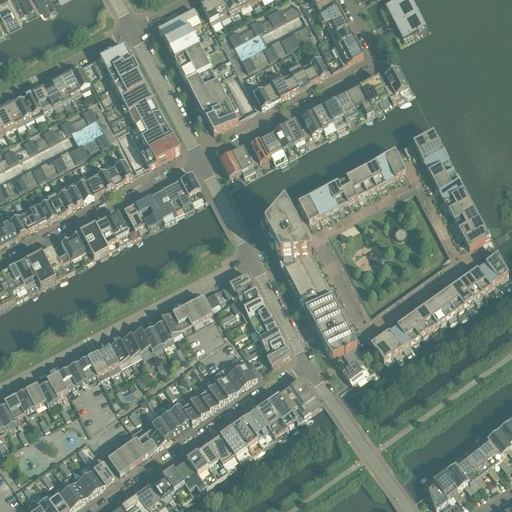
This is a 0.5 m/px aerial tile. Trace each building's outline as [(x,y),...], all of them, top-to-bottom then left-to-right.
[(22,22),(10,0),(0,0),(0,9),(10,29),(20,23),(22,22)] [(36,6),(32,0),(18,0),(20,4),(16,7),(20,15),(25,13),(26,15),(36,9),(37,9),(36,6)] [(54,5),(51,0),(39,0),(41,3),(37,5),(40,10),(52,4),(53,5),(52,6),(54,5)] [(220,24),(230,19),(220,0),(219,0),(210,5),(220,24)] [(220,0),(230,19),(240,14),(233,0),(220,0)] [(233,0),(240,14),(251,8),(247,0),(233,0)] [(247,0),(251,8),(261,3),(259,0),(247,0)] [(317,11),(333,2),(331,0),(315,0),(312,2),(317,10),(317,11)] [(399,27),(415,18),(405,0),(402,0),(389,7),(399,27)] [(317,21),(337,10),(333,2),(317,11),(317,10),(313,12),(317,21)] [(212,29),(220,24),(210,5),(201,9),(212,29)] [(326,29),(342,20),(337,10),(317,21),(323,31),(326,29)] [(287,23),(283,16),(281,12),(276,14),(278,18),(282,25),(287,23)] [(186,85),(211,72),(190,34),(202,28),(194,13),(158,32),(186,85)] [(282,25),(278,18),(276,14),(272,17),(274,20),(278,28),(282,25)] [(278,28),(274,20),(272,17),(268,19),(273,30),(278,28)] [(399,27),(396,28),(403,42),(423,32),(415,18),(399,27)] [(332,39),(348,31),(342,20),(326,29),(332,39)] [(265,34),(261,27),(259,24),(255,26),(257,30),(261,37),(265,34)] [(261,37),(257,30),(255,26),(250,28),(256,39),(261,37)] [(337,49),(353,40),(348,31),(332,39),(337,48),(337,49)] [(243,46),(239,39),(237,35),(233,37),(235,41),(239,48),(243,46)] [(239,48),(235,41),(233,37),(228,40),(234,51),(239,48)] [(300,49),(298,45),(294,38),(290,40),(294,47),(296,51),(300,49)] [(296,51),(294,47),(290,40),(286,42),(289,50),(291,54),(296,51)] [(338,60),(358,50),(353,40),(337,49),(337,48),(333,50),(338,60)] [(291,54),(289,50),(286,42),(281,45),(287,56),(291,54)] [(154,103),(129,57),(125,49),(93,67),(100,81),(108,77),(129,116),(154,103)] [(278,60),(276,57),(273,49),(268,52),(272,59),(274,63),(278,60)] [(358,50),(338,60),(343,70),(363,60),(358,50)] [(274,63),(272,59),(268,52),(264,54),(270,65),(274,63)] [(256,72),(254,68),(251,61),(246,63),(250,70),(252,74),(256,72)] [(318,84),(329,78),(321,62),(310,68),(318,84)] [(252,74),(250,70),(246,63),(242,65),(248,76),(252,74)] [(308,64),(300,68),(310,88),(318,84),(310,68),(308,64)] [(299,94),(310,88),(300,68),(289,74),(290,78),(291,78),(299,94)] [(389,87),(384,90),(385,92),(389,100),(393,108),(399,104),(403,102),(400,96),(409,91),(406,87),(398,71),(385,78),(389,87)] [(82,97),(92,92),(82,72),(72,78),(82,97)] [(214,138),(239,125),(211,72),(186,85),(214,138)] [(72,102),(82,97),(72,78),(62,83),(72,102)] [(282,82),(283,82),(281,78),(271,84),(281,103),(291,98),(282,82)] [(291,98),(299,94),(291,78),(290,78),(283,82),(282,82),(291,98)] [(369,87),(360,91),(374,118),(383,113),(379,106),(389,100),(385,92),(384,90),(380,82),(379,81),(378,81),(369,87)] [(63,107),(72,102),(62,83),(53,88),(63,107)] [(271,108),(281,103),(271,84),(261,89),(271,108)] [(54,112),(63,107),(53,88),(44,92),(54,112)] [(261,113),(271,108),(261,89),(251,94),(261,113)] [(356,93),(347,98),(352,108),(353,108),(356,113),(361,110),(367,120),(366,120),(367,121),(374,118),(360,91),(356,93)] [(44,117),(54,112),(44,92),(33,98),(44,117)] [(34,122),(44,117),(33,98),(24,103),(34,122)] [(347,98),(335,105),(340,115),(346,126),(347,125),(357,120),(358,119),(359,119),(356,113),(353,108),(352,108),(347,98)] [(25,127),(34,122),(24,103),(15,108),(25,127)] [(141,158),(149,173),(181,156),(154,103),(129,116),(149,154),(141,158)] [(334,105),(324,110),(334,129),(335,130),(336,133),(346,128),(345,126),(346,126),(340,115),(335,105),(334,105)] [(17,131),(25,127),(15,108),(6,112),(17,131)] [(318,113),(313,116),(323,134),(325,139),(326,139),(330,136),(336,134),(336,133),(335,130),(334,129),(324,110),(323,110),(318,113)] [(0,125),(6,137),(17,131),(6,112),(0,115),(0,125)] [(97,123),(93,115),(91,112),(87,114),(89,118),(93,125),(97,123)] [(93,125),(89,118),(87,114),(83,116),(88,127),(93,125)] [(307,130),(300,133),(305,144),(323,134),(313,116),(302,121),(307,130)] [(75,134),(71,127),(69,123),(65,125),(67,129),(71,136),(75,134)] [(71,136),(67,129),(65,125),(61,128),(67,139),(71,136)] [(296,125),(285,131),(295,149),(305,144),(300,133),(296,125)] [(279,134),(273,137),(274,138),(283,155),(287,153),(289,152),(291,151),(293,150),(294,149),(295,149),(285,131),(283,131),(279,134)] [(58,143),(54,136),(52,132),(48,135),(50,138),(54,146),(58,143)] [(54,146),(50,138),(48,135),(43,137),(49,148),(54,146)] [(419,157),(439,146),(433,136),(413,147),(419,157)] [(111,148),(109,145),(105,137),(101,140),(104,147),(106,151),(111,148)] [(267,142),(263,145),(271,161),(275,169),(276,169),(277,169),(286,164),(288,163),(283,155),(274,138),(272,140),(267,142)] [(106,151),(104,147),(101,140),(96,142),(102,153),(106,151)] [(38,154),(34,146),(32,143),(28,145),(30,149),(34,156),(38,154)] [(254,157),(248,161),(253,171),(260,167),(271,161),(263,145),(262,143),(250,149),(254,157)] [(34,156),(30,149),(28,145),(24,147),(30,158),(34,156)] [(424,166),(444,156),(439,146),(419,157),(424,166)] [(89,160),(87,156),(83,149),(79,151),(83,158),(85,162),(89,160)] [(85,162),(83,158),(79,151),(74,153),(78,161),(80,164),(85,162)] [(233,158),(232,158),(242,177),(244,181),(245,181),(247,180),(249,179),(250,178),(255,176),(256,175),(253,171),(248,161),(243,152),(238,155),(233,158)] [(19,164),(15,157),(13,153),(8,155),(10,159),(14,166),(19,164)] [(80,164),(78,161),(74,153),(70,156),(76,167),(80,164)] [(14,166),(10,159),(8,155),(4,157),(10,168),(14,166)] [(396,182),(406,177),(399,163),(395,156),(386,161),(396,182)] [(429,176),(449,165),(444,156),(424,166),(429,176)] [(226,161),(220,165),(230,183),(235,180),(236,180),(241,177),(242,177),(232,158),(231,159),(226,161)] [(67,171),(65,167),(61,160),(57,163),(61,170),(63,174),(67,171)] [(123,186),(133,181),(123,161),(113,167),(115,170),(123,186)] [(387,187),(396,182),(386,161),(376,167),(387,187)] [(63,174),(61,170),(57,163),(53,165),(58,176),(63,174)] [(434,186),(454,175),(449,165),(429,176),(434,186)] [(377,192),(387,187),(376,167),(366,172),(377,192)] [(115,190),(123,186),(115,170),(107,174),(106,175),(115,190)] [(48,182),(46,178),(42,171),(37,173),(41,180),(43,184),(48,182)] [(106,175),(107,174),(105,171),(95,176),(105,195),(115,190),(106,175)] [(367,197),(377,192),(366,172),(357,177),(367,197)] [(43,184),(41,180),(37,173),(33,175),(39,186),(43,184)] [(439,195),(459,185),(454,175),(434,186),(439,195)] [(95,201),(105,195),(95,176),(84,182),(95,201)] [(358,202),(367,197),(357,177),(347,182),(358,202)] [(204,199),(193,179),(180,186),(191,206),(204,199)] [(28,192),(26,188),(22,181),(18,183),(22,190),(24,194),(28,192)] [(84,207),(95,201),(84,182),(74,187),(84,207)] [(348,207),(358,202),(347,182),(337,187),(348,207)] [(24,194),(22,190),(18,183),(13,185),(19,196),(24,194)] [(444,205),(464,194),(459,185),(439,195),(444,205)] [(191,206),(180,186),(164,194),(175,215),(183,211),(186,216),(195,212),(191,206)] [(75,211),(84,207),(74,187),(65,192),(75,211)] [(338,212),(348,207),(337,187),(328,192),(338,212)] [(10,201),(8,197),(4,190),(0,192),(4,200),(6,203),(10,201)] [(66,216),(75,211),(65,192),(56,197),(66,216)] [(329,217),(338,212),(328,192),(318,197),(329,217)] [(175,215),(164,194),(151,201),(163,225),(165,227),(178,221),(175,215)] [(449,215),(469,204),(464,194),(444,205),(449,215)] [(57,221),(66,216),(56,197),(47,201),(57,221)] [(319,222),(329,217),(318,197),(308,202),(319,222)] [(48,226),(57,221),(47,201),(38,206),(48,226)] [(163,225),(151,201),(136,209),(140,217),(150,212),(154,219),(144,224),(146,229),(148,233),(163,225)] [(309,227),(319,222),(308,202),(299,207),(302,214),(309,227)] [(454,224),(474,214),(469,204),(449,215),(454,224)] [(38,231),(48,226),(38,206),(28,211),(38,231)] [(146,229),(144,224),(140,217),(136,209),(124,215),(135,234),(129,237),(133,244),(141,240),(138,233),(146,229)] [(29,236),(38,231),(28,211),(19,216),(29,236)] [(357,350),(304,248),(293,228),(286,214),(260,227),(268,241),(279,261),(314,328),(332,363),(342,358),(345,356),(345,357),(348,356),(347,355),(357,350)] [(459,234),(479,223),(474,214),(454,224),(459,234)] [(18,241),(29,236),(19,216),(8,222),(18,241)] [(129,237),(119,218),(106,224),(120,251),(133,244),(129,237)] [(0,227),(10,246),(18,241),(8,222),(0,225),(0,227)] [(464,244),(484,233),(479,223),(459,234),(464,244)] [(120,251),(106,224),(95,230),(109,257),(120,251)] [(0,250),(10,246),(0,227),(0,250)] [(109,257),(95,230),(81,238),(94,264),(109,257)] [(482,246),(489,243),(489,242),(484,233),(464,244),(469,253),(482,246)] [(94,264),(81,238),(61,248),(67,259),(71,267),(82,261),(86,269),(94,264)] [(75,275),(71,267),(67,259),(58,263),(52,253),(43,258),(57,284),(75,275)] [(57,284),(43,258),(27,266),(41,292),(57,284)] [(499,285),(508,279),(498,258),(486,267),(499,285)] [(41,292),(27,266),(14,273),(28,299),(41,292)] [(490,291),(499,285),(486,267),(477,273),(490,291)] [(28,299),(14,273),(10,275),(2,279),(16,306),(28,299)] [(481,298),(490,291),(477,273),(468,279),(481,298)] [(0,314),(16,306),(2,279),(0,280),(0,314)] [(229,289),(223,292),(228,302),(234,299),(236,298),(239,303),(249,298),(246,293),(253,289),(248,279),(229,289)] [(472,304),(481,298),(468,279),(459,285),(472,304)] [(463,310),(472,304),(459,285),(450,292),(463,310)] [(253,289),(246,293),(249,298),(256,294),(253,289)] [(454,317),(463,310),(450,292),(441,298),(454,317)] [(239,303),(230,308),(236,318),(241,315),(261,304),(256,294),(249,298),(239,303)] [(215,296),(204,302),(210,313),(220,307),(214,297),(215,296)] [(446,323),(454,317),(441,298),(432,304),(446,323)] [(213,320),(210,313),(204,302),(193,308),(202,325),(213,320)] [(249,323),(267,314),(261,304),(241,315),(246,325),(250,324),(249,323)] [(437,329),(446,323),(432,304),(424,311),(437,329)] [(202,325),(193,308),(183,313),(192,331),(202,325)] [(428,335),(437,329),(424,311),(415,317),(428,335)] [(183,335),(192,331),(183,313),(174,318),(179,327),(183,335)] [(255,333),(272,324),(267,314),(249,323),(250,324),(255,333)] [(233,316),(227,320),(229,323),(230,325),(237,322),(236,320),(235,320),(233,316)] [(419,342),(428,335),(415,317),(406,323),(419,342)] [(183,335),(179,327),(174,318),(162,324),(164,327),(165,327),(172,341),(173,341),(183,335)] [(410,348),(419,342),(406,323),(397,329),(410,348)] [(260,343),(277,334),(272,324),(255,333),(260,343)] [(174,345),(173,341),(172,341),(165,327),(164,327),(154,333),(163,350),(174,345)] [(401,354),(410,348),(397,329),(388,336),(401,354)] [(144,338),(143,338),(153,356),(163,350),(154,333),(144,338)] [(142,334),(131,340),(142,361),(143,364),(154,359),(153,356),(143,338),(144,338),(142,334)] [(265,353),(282,343),(277,334),(260,343),(265,352),(265,353)] [(392,361),(401,354),(388,336),(379,342),(392,361)] [(131,340),(120,346),(131,367),(142,361),(131,340)] [(384,367),(392,361),(379,342),(371,348),(384,367)] [(267,364),(287,353),(282,343),(265,353),(265,352),(261,354),(267,364)] [(120,346),(110,351),(119,369),(120,373),(131,367),(120,346)] [(358,370),(365,365),(357,350),(347,355),(348,356),(345,357),(345,356),(342,358),(350,368),(346,371),(346,372),(342,375),(352,389),(352,390),(353,389),(352,389),(366,380),(358,370)] [(110,351),(99,357),(108,375),(111,379),(121,374),(120,373),(119,369),(110,351)] [(272,373),(290,360),(287,353),(267,364),(272,373)] [(99,357),(88,363),(94,373),(93,374),(97,380),(96,380),(97,381),(98,380),(100,385),(111,379),(108,375),(99,357)] [(94,373),(88,363),(79,368),(88,385),(97,381),(96,380),(97,380),(93,374),(94,373)] [(245,368),(237,374),(242,382),(243,383),(248,390),(257,383),(251,375),(250,373),(246,367),(245,368)] [(77,391),(88,385),(79,368),(68,373),(77,391)] [(255,370),(250,373),(251,375),(257,383),(262,380),(255,370)] [(69,395),(77,391),(68,373),(59,378),(64,389),(65,389),(68,395),(69,395)] [(237,374),(227,381),(233,389),(238,396),(243,393),(248,390),(243,383),(242,382),(237,374)] [(68,395),(65,389),(64,389),(59,378),(47,384),(49,388),(50,387),(57,402),(57,401),(69,395),(68,395)] [(227,381),(218,387),(224,395),(223,395),(229,403),(238,396),(233,389),(227,381)] [(216,384),(206,390),(220,409),(229,403),(223,395),(224,395),(218,387),(216,384)] [(309,389),(306,391),(301,384),(291,391),(311,418),(321,411),(316,405),(318,403),(318,404),(319,403),(309,389)] [(59,405),(57,401),(57,402),(50,387),(49,388),(39,393),(46,407),(48,411),(59,405)] [(39,393),(38,389),(26,395),(36,413),(46,407),(39,393)] [(206,390),(197,397),(211,416),(220,409),(206,390)] [(298,427),(311,418),(291,391),(279,399),(298,427)] [(38,417),(36,413),(26,395),(16,401),(25,418),(25,419),(27,423),(38,417)] [(197,397),(188,403),(202,422),(211,416),(197,397)] [(288,435),(298,427),(279,399),(268,407),(288,435)] [(15,424),(25,419),(25,418),(16,401),(5,406),(7,410),(15,424)] [(188,403),(179,409),(191,425),(190,426),(193,429),(202,422),(188,403)] [(168,412),(170,416),(182,432),(190,426),(191,425),(179,409),(177,406),(168,412)] [(275,443),(288,435),(268,407),(256,416),(275,443)] [(17,427),(15,424),(7,410),(0,413),(0,422),(6,433),(17,427)] [(168,412),(159,418),(173,438),(182,432),(170,416),(168,412)] [(263,452),(275,443),(256,416),(244,424),(263,452)] [(159,418),(149,425),(152,429),(164,444),(173,438),(159,418)] [(0,441),(8,437),(6,433),(0,422),(0,441)] [(252,460),(263,452),(244,424),(233,432),(252,460)] [(511,428),(510,426),(509,427),(499,435),(511,452),(511,428)] [(144,435),(157,454),(166,447),(164,444),(152,429),(144,435)] [(142,432),(132,439),(133,439),(136,444),(141,452),(142,452),(148,460),(157,454),(144,435),(142,432)] [(240,468),(252,460),(233,432),(221,441),(240,468)] [(511,452),(499,435),(497,436),(487,444),(501,461),(508,456),(511,461),(511,452)] [(228,477),(240,468),(221,441),(208,449),(228,477)] [(136,444),(128,450),(133,458),(139,467),(148,460),(142,452),(141,452),(136,444)] [(501,461),(487,444),(489,447),(487,448),(479,455),(492,472),(499,467),(506,477),(511,473),(501,461)] [(228,477),(208,449),(197,457),(217,484),(227,477),(228,477)] [(128,450),(118,457),(124,464),(130,473),(135,470),(139,467),(133,458),(128,450)] [(492,472),(479,455),(478,455),(467,463),(481,481),(488,475),(495,484),(499,481),(492,472)] [(109,464),(108,464),(114,471),(120,480),(130,473),(124,464),(118,457),(109,464)] [(217,484),(197,457),(187,464),(188,465),(207,492),(207,491),(217,484)] [(92,471),(106,490),(115,484),(100,462),(90,469),(92,472),(92,471)] [(487,488),(481,481),(467,463),(466,464),(457,471),(456,469),(455,469),(471,489),(476,484),(482,492),(487,488)] [(200,497),(207,492),(188,465),(175,475),(190,496),(190,495),(196,491),(200,497)] [(470,489),(471,489),(455,469),(454,470),(444,478),(457,495),(464,490),(470,498),(474,494),(470,489)] [(97,497),(106,490),(92,471),(92,472),(83,478),(97,497)] [(174,474),(163,481),(175,497),(183,508),(194,501),(190,495),(190,496),(175,475),(174,474)] [(88,503),(97,497),(83,478),(74,484),(88,503)] [(463,503),(457,495),(444,478),(443,479),(433,486),(447,504),(447,503),(453,499),(459,506),(463,503)] [(175,497),(163,481),(151,490),(162,506),(175,497)] [(79,509),(88,503),(74,484),(65,490),(79,509)] [(447,504),(433,486),(433,487),(435,489),(434,490),(428,494),(429,496),(434,511),(441,511),(449,511),(452,509),(447,503),(447,504)] [(67,511),(74,511),(79,509),(65,490),(56,497),(67,511)] [(166,511),(162,506),(151,490),(136,501),(144,511),(166,511)] [(47,502),(53,511),(67,511),(56,497),(56,496),(47,502)] [(53,511),(47,502),(45,499),(35,506),(36,507),(40,511),(53,511)] [(144,511),(136,501),(132,504),(132,503),(122,510),(123,511),(130,511),(134,510),(135,511),(144,511)]
